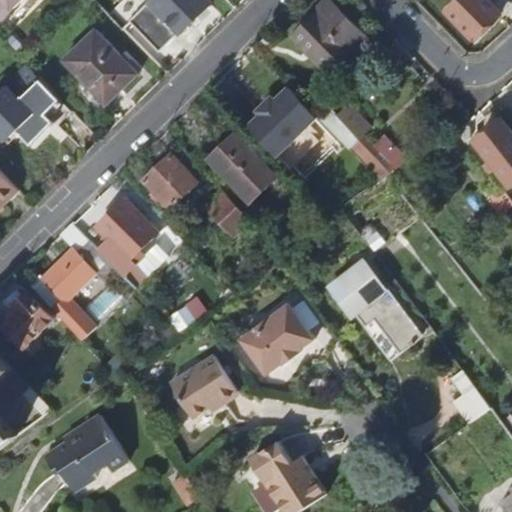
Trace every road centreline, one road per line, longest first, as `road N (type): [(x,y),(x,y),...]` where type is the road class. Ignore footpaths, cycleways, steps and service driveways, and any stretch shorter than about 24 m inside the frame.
road 1 (unclassified): [(0,267),(274,0)]
road 2 (residential): [(448,511),(392,435),(362,417)]
